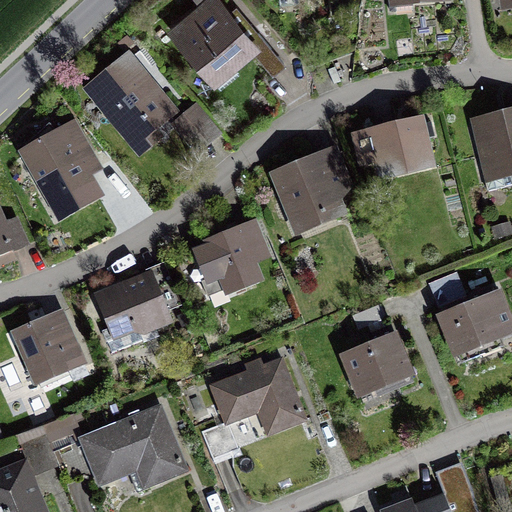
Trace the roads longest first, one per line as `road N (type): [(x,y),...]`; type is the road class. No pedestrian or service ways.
road 1 (residential): [(0,297),(117,249),(305,114),(413,80),(483,74)]
road 2 (residential): [(280,511),(511,420)]
road 3 (secondary): [(109,0),(0,101)]
